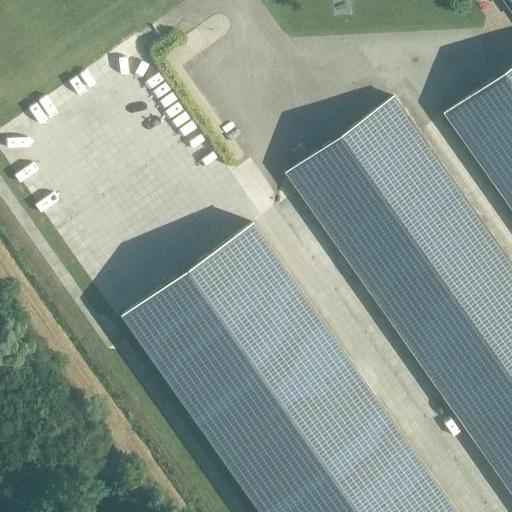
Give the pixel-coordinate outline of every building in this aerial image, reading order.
[(511,0),(503,0),(511,12),(511,0)] [(290,54),(351,44),(347,23),(287,32),(290,54)] [(374,46),(375,26),(362,25),(361,45),(374,46)] [(220,73),(224,81),(235,76),(219,42),(195,53),(207,79),(220,73)] [(164,72),(195,112),(216,96),(185,56),(164,72)] [(511,63),(444,112),(511,209),(511,63)] [(96,104),(102,90),(88,84),(82,97),(96,104)] [(511,264),(393,96),(285,172),(511,493),(511,264)] [(121,314),(260,511),(456,511),(252,222),(121,314)]
